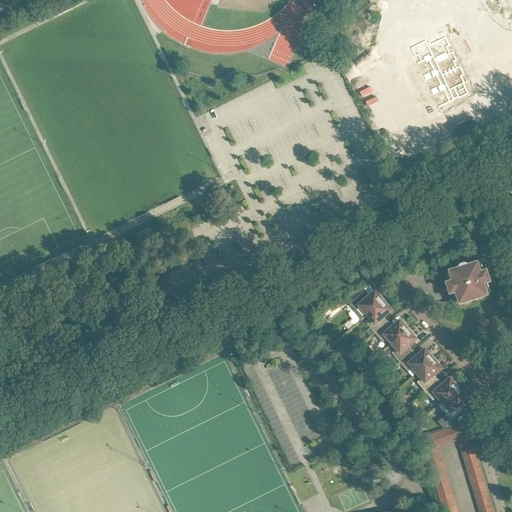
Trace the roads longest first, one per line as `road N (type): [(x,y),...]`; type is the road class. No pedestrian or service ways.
road 1 (unclassified): [(0,418),(511,166)]
road 2 (track): [(0,286),(237,170)]
road 3 (residential): [(511,369),(488,383),(479,378),(406,286)]
